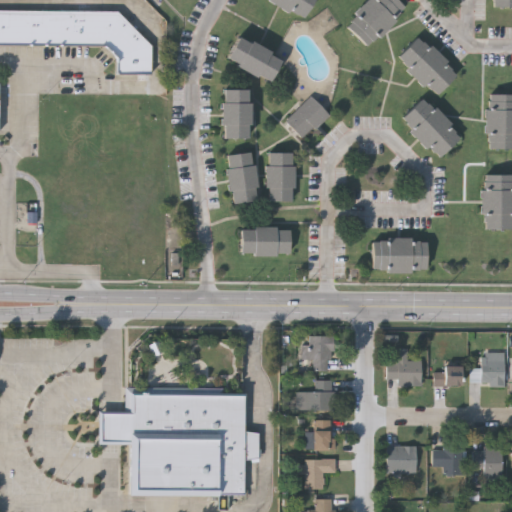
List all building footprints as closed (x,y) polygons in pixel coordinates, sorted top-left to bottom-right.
[(312,0),(304,15),(290,8),(288,11),(268,0),(312,0)] [(397,0),(403,5),(392,16),(395,19),(379,36),(376,34),(365,45),(345,25),(356,14),(353,12),(364,0),(397,0)] [(511,0),(491,0),(492,8),(511,7),(511,0)] [(105,45),(0,44),(0,8),(117,10),(151,44),(150,73),(116,72),(116,57),(105,45)] [(266,77),(255,71),(253,74),(236,65),(238,62),(227,56),(238,36),(249,42),(250,39),(267,49),(266,51),(277,58),(266,77)] [(413,37),(425,47),(428,44),(446,60),(443,63),(455,73),(436,94),(425,84),(422,87),(404,71),(407,68),(395,57),(413,37)] [(245,90),(245,103),(248,103),(249,122),(245,122),(245,135),(223,135),(223,122),(219,123),(219,103),(223,103),(222,90),(245,90)] [(511,92),(511,147),(488,147),(488,132),(484,132),(484,108),(488,108),(488,92),(511,92)] [(301,137),(285,121),(310,96),(328,115),(315,128),(313,125),(301,137)] [(420,97),(431,108),(434,106),(451,122),(448,125),(459,136),(440,156),(429,145),(426,148),(409,131),(412,128),(400,117),(420,97)] [(248,152),(250,165),(253,164),(256,183),(252,184),(254,196),(232,199),(230,187),(227,187),(224,168),(227,168),(226,155),(248,152)] [(289,152),(289,165),(293,165),(293,185),(290,185),(290,197),(267,197),(267,185),(264,185),(264,165),(267,165),(267,152),(289,152)] [(511,173),(511,189),(511,213),(511,228),(484,228),(484,213),(480,213),(479,189),(483,189),(483,173),(511,173)] [(287,252),(274,252),(274,256),(255,255),(255,252),(242,251),(243,229),(255,229),(255,226),(275,226),(274,230),(287,230),(287,252)] [(424,268),(408,268),(408,272),(384,271),(384,267),(369,267),(370,239),(385,240),(385,236),(409,236),(409,240),(425,240),(424,268)] [(330,334),(330,369),(311,369),(311,358),(302,358),(302,334),(330,334)] [(502,351),(502,382),(468,382),(468,368),(480,368),(480,351),(502,351)] [(385,360),(396,360),(396,355),(417,355),(417,383),(385,383),(385,360)] [(432,368),(441,368),(441,364),(460,364),(460,384),(432,384),(432,368)] [(332,408),(301,409),(301,389),(313,389),(313,378),(331,378),(332,408)] [(99,414),(99,443),(128,443),(128,497),(243,497),(243,396),(131,396),(131,414),(99,414)] [(311,418),(333,418),(333,448),(311,448),(311,418)] [(414,471),(386,471),(386,444),(414,444),(414,471)] [(431,465),(431,446),(459,446),(459,473),(442,473),(442,465),(431,465)] [(500,481),(481,481),(481,465),(470,465),(470,448),(500,448),(500,481)] [(303,487),(303,473),(299,473),(299,457),(333,457),(333,471),(322,471),(322,487),(303,487)] [(333,511),(296,511),(296,510),(314,510),(314,498),(333,498),(333,511)]
